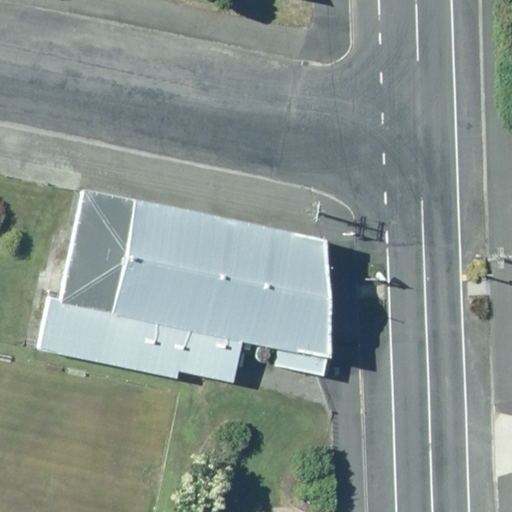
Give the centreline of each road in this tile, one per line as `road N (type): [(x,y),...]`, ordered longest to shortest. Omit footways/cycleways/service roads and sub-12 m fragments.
road 1 (unclassified): [(0,65),(337,134),(419,136)]
road 2 (secondary): [(432,511),(419,136)]
road 3 (secondary): [(419,136),(414,0)]
